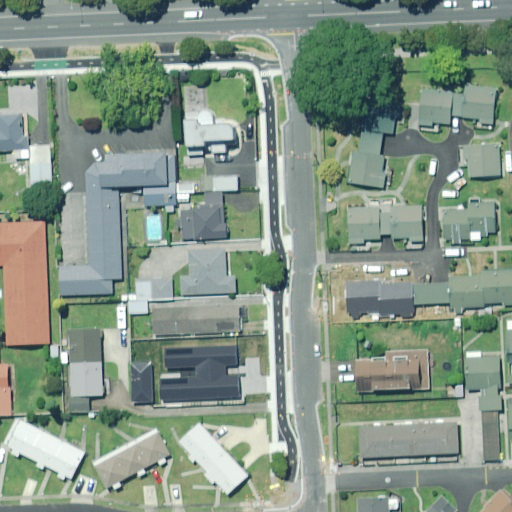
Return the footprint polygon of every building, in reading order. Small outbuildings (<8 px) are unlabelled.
[(503,120),(505,95),(505,89),(470,86),(469,92),(427,89),(424,125),(438,126),(438,123),(458,124),(459,117),(503,120)] [(403,106),(369,101),(361,153),(359,152),(354,183),(388,188),(393,157),(387,156),(391,132),(399,134),(403,106)] [(219,125),(219,112),(192,113),(193,147),(213,146),(213,142),(239,140),(239,124),(219,125)] [(29,135),(28,114),(3,115),(4,130),(0,129),(0,169),(2,169),(2,152),(19,151),(19,159),(35,159),(36,185),(57,185),(56,146),(35,146),(34,135),(29,135)] [(508,176),(507,144),(463,146),(464,167),(474,167),(474,177),(508,176)] [(62,264),(63,295),(121,293),(116,187),(174,184),(173,154),(85,158),(90,263),(62,264)] [(449,209),(448,240),(457,240),(457,244),(467,244),(467,236),(502,237),(503,226),(503,201),(473,200),(473,209),(449,209)] [(374,239),(386,239),(386,235),(397,235),(397,239),(415,239),(415,241),(432,241),(431,206),(375,207),(375,209),(354,209),(354,244),(374,244),(374,239)] [(232,237),(230,207),(181,210),(182,228),(187,228),(188,239),(232,237)] [(56,345),(53,221),(0,221),(0,267),(9,267),(11,346),(56,345)] [(233,277),(232,249),(195,251),(196,276),(187,277),(187,295),(243,293),(242,276),(233,277)] [(511,305),(511,271),(487,273),(487,276),(455,278),(457,314),(467,314),(467,308),(490,307),(489,304),(508,303),(508,306),(511,305)] [(179,299),(177,280),(142,282),(142,295),(133,296),(135,314),(153,313),(153,301),(179,299)] [(451,305),(451,284),(351,282),(351,310),(357,315),(419,316),(419,304),(451,305)] [(247,332),(246,304),(158,308),(159,335),(247,332)] [(109,396),(108,329),(76,330),(76,395),(74,395),(74,413),(96,413),(96,396),(109,396)] [(215,351),(214,338),(184,339),(185,353),(215,351)] [(0,416),(19,416),(16,365),(5,365),(4,346),(0,346),(0,416)] [(437,389),(436,350),(392,351),(393,359),(372,359),(372,364),(361,364),(362,378),(378,377),(378,390),(437,389)] [(487,358),(487,353),(471,353),(473,390),(486,390),(490,461),(507,460),(504,411),(508,411),(505,357),(487,358)] [(235,369),(235,358),(198,358),(199,369),(187,369),(188,402),(241,401),(240,369),(235,369)] [(160,402),(159,363),(137,363),(137,403),(160,402)] [(51,466),(63,472),(61,477),(69,481),(72,476),(77,479),(90,453),(27,421),(14,447),(18,449),(16,454),(25,459),(27,454),(42,461),(40,466),(48,471),(51,466)] [(467,454),(465,422),(365,427),(367,458),(467,454)] [(184,442),(196,455),(194,458),(200,465),(203,462),(212,472),(209,475),(218,484),(221,482),(234,496),(255,476),(205,423),(184,442)] [(144,444),(156,466),(178,454),(166,432),(144,444)] [(156,466),(144,444),(124,455),(136,477),(156,466)] [(136,477),(124,455),(114,461),(100,468),(112,490),(136,477)] [(511,511),(511,494),(508,491),(486,511),(511,511)] [(405,510),(405,499),(365,499),(364,511),(395,511),(396,509),(405,510)] [(458,511),(462,509),(451,499),(436,511),(458,511)]
